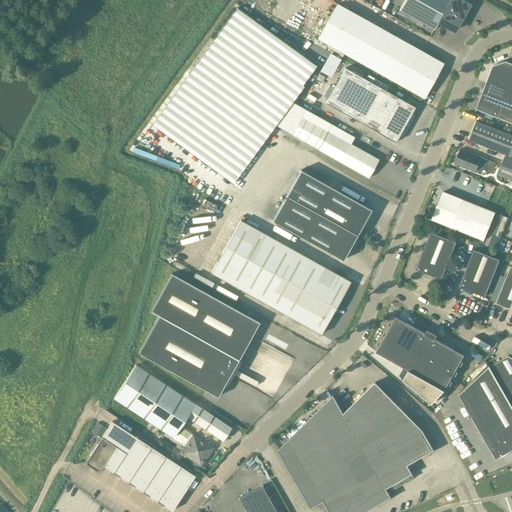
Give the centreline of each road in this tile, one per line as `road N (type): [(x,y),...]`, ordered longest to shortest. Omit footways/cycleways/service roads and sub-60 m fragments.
road 1 (unclassified): [(511,34),(490,39),(474,55),(383,282)]
road 2 (unclassified): [(383,282),(350,348),(215,479)]
road 3 (unclassified): [(497,344),(383,282)]
